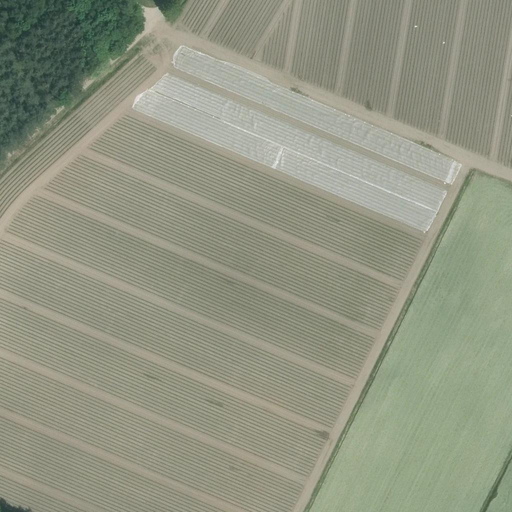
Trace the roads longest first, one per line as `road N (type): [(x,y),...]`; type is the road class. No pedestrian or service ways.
road 1 (track): [(154,21),(511,184)]
road 2 (unclassified): [(0,165),(154,21)]
